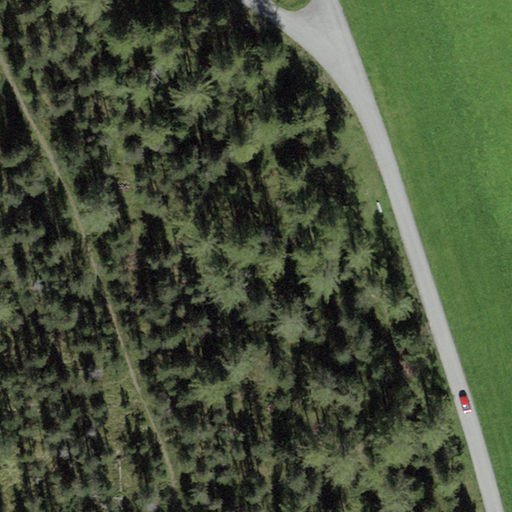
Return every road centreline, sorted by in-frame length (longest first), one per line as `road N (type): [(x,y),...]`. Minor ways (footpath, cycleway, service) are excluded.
road 1 (track): [(206,511),(128,338),(26,0)]
road 2 (residential): [(490,511),(396,188),(367,115),(336,66)]
